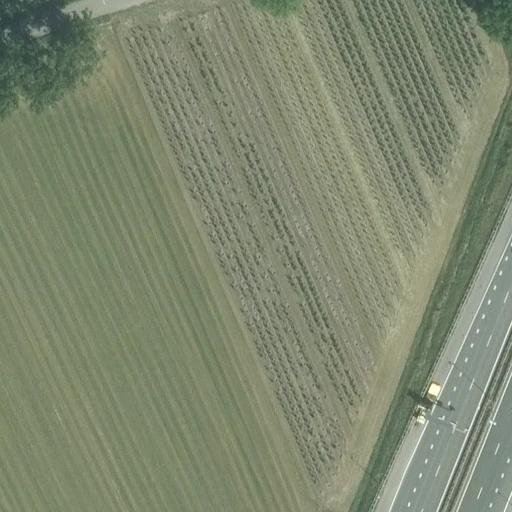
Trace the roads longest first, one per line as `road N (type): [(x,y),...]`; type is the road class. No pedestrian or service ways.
road 1 (motorway): [(511,279),(418,511)]
road 2 (unclassified): [(0,44),(123,0)]
